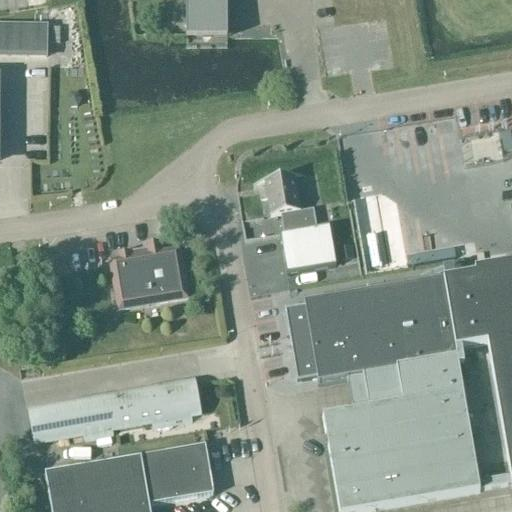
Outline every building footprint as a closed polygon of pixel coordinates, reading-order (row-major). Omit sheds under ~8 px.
[(185,0),(185,35),(227,35),(227,13),(225,13),(225,0),(185,0)] [(48,28),(0,26),(0,60),(47,61),(48,28)] [(70,108),(76,108),(79,103),(76,98),(70,98),(67,103),(70,108)] [(298,215),(293,179),(265,183),(271,221),(280,219),(283,238),(280,239),(286,278),(335,271),(329,231),(316,233),(313,212),(298,215)] [(188,302),(179,251),(159,255),(158,245),(146,247),(148,257),(109,263),(117,314),(188,302)] [(341,263),(354,261),(352,249),(339,251),(341,263)] [(511,263),(472,271),(472,275),(440,281),(440,279),(301,303),(302,307),(281,310),(294,382),(314,379),(315,383),(360,376),(366,409),(319,417),(322,434),(323,434),(336,511),(362,511),(477,492),(477,491),(508,485),(508,487),(511,486),(511,263)] [(0,275),(2,287),(14,284),(12,273),(0,274),(0,275)] [(7,313),(26,309),(24,299),(5,302),(7,313)] [(201,423),(194,380),(26,410),(34,453),(201,423)] [(148,511),(148,510),(213,499),(205,450),(44,477),(49,511),(148,511)]
